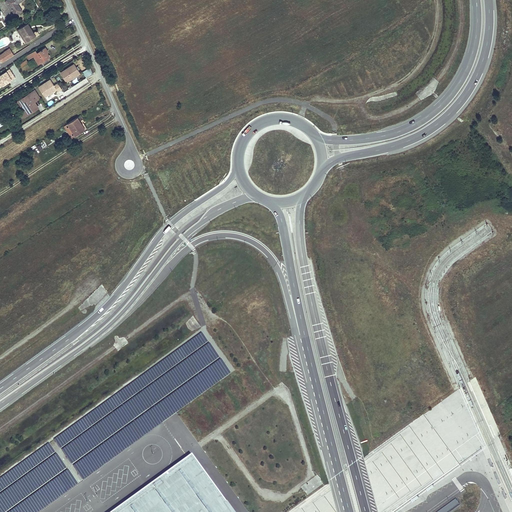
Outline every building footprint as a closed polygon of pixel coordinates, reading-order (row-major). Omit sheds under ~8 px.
[(20,0),(8,0),(16,13),(23,9),(18,2),(20,0)] [(29,22),(19,29),(24,38),(27,37),(29,40),(40,33),(38,30),(35,32),(29,22)] [(37,50),(28,55),(30,59),(36,55),(40,63),(49,57),(48,54),(49,52),(47,48),(39,53),(37,50)] [(0,57),(2,61),(14,54),(11,49),(6,52),(5,51),(0,54),(0,57)] [(82,73),(80,70),(78,67),(76,64),(62,72),(68,82),(82,73)] [(12,79),(17,76),(12,68),(0,75),(0,81),(2,80),(5,84),(10,81),(10,80),(12,79)] [(94,73),(91,68),(84,72),(87,78),(94,73)] [(63,89),(59,83),(56,85),(52,79),(39,87),(46,97),(57,89),(59,91),(63,89)] [(35,102),(41,97),(36,89),(17,101),(20,105),(23,103),(27,110),(21,114),(23,118),(37,109),(34,106),(36,104),(35,102)] [(85,129),(77,117),(69,123),(76,134),(85,129)] [(76,134),(69,123),(65,125),(73,137),(76,134)] [(47,145),(44,140),(37,145),(40,150),(47,145)] [(202,335),(56,440),(63,449),(209,344),(202,335)] [(73,464),(219,358),(209,346),(63,451),(73,464)] [(83,480),(230,373),(220,360),(73,467),(83,480)] [(0,494),(58,453),(51,443),(0,480),(0,494)] [(0,511),(9,511),(68,470),(58,457),(0,498),(0,511)] [(229,511),(189,457),(113,511),(229,511)] [(40,511),(78,485),(69,471),(12,511),(40,511)] [(451,511),(459,506),(455,500),(439,511),(451,511)]
